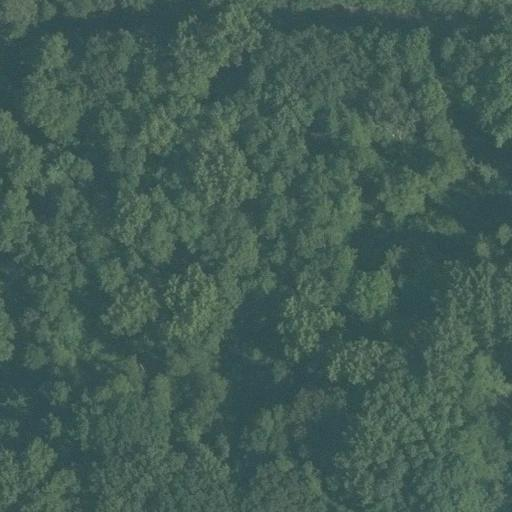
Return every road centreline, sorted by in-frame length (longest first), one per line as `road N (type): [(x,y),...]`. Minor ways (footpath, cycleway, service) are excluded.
road 1 (track): [(0,389),(338,330),(511,344)]
road 2 (unclassified): [(0,41),(196,26),(511,30)]
